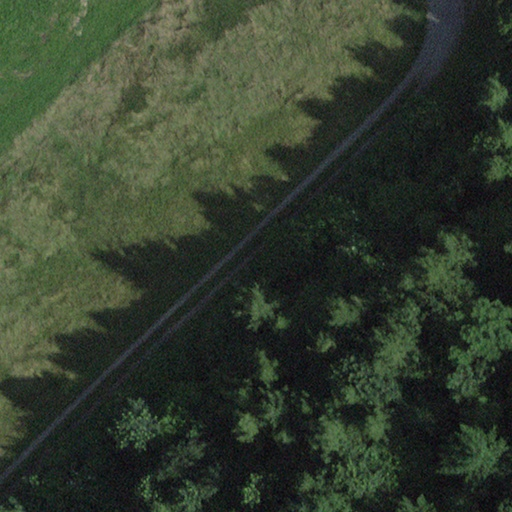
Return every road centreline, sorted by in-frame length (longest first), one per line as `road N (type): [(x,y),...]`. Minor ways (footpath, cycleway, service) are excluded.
road 1 (track): [(0,486),(25,454),(269,235)]
road 2 (track): [(453,0),(442,66),(424,98),(269,235)]
